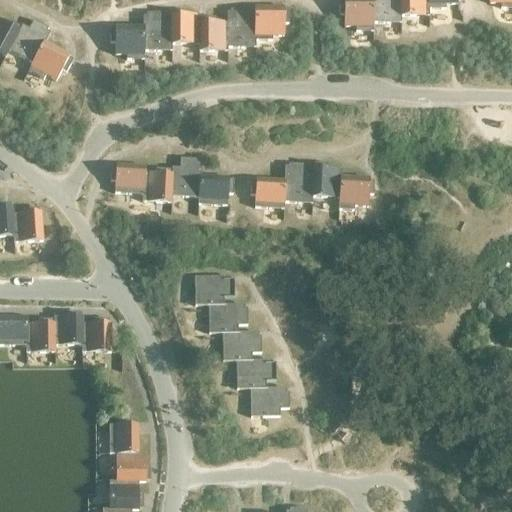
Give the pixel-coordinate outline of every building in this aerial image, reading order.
[(343,0),(343,7),(339,7),(339,16),(343,16),(344,29),(355,29),(355,33),(372,33),(372,24),(372,0),(343,0)] [(372,0),(372,24),(400,24),(400,17),(400,0),(372,0)] [(400,0),(400,17),(428,17),(428,11),(428,0),(400,0)] [(428,0),(428,11),(445,10),(445,7),(456,7),(455,0),(428,0)] [(511,0),(489,0),(489,6),(500,6),(500,9),(511,9),(511,0)] [(255,20),(255,42),(271,42),(271,38),(283,38),(283,25),(288,25),(288,16),(283,16),(283,8),(254,8),(254,19),(254,20),(255,20)] [(230,20),(226,23),(226,24),(227,24),(227,49),(255,48),(255,42),(255,20),(254,20),(254,19),(248,19),(248,10),(230,10),(230,20)] [(199,24),(199,23),(199,16),(187,16),(187,12),(178,12),(178,16),(169,16),(169,23),(169,24),(171,24),(171,46),(197,46),(199,46),(199,24)] [(143,27),(143,52),(171,52),(171,46),(171,24),(169,24),(169,23),(164,23),(164,14),(146,14),(146,24),(142,27),(143,27)] [(227,53),(227,49),(227,24),(226,24),(226,23),(215,23),(215,18),(206,18),(206,23),(199,23),(199,24),(199,46),(197,46),(197,53),(227,53)] [(4,25),(0,22),(0,55),(5,58),(9,52),(8,52),(19,32),(18,32),(18,33),(12,29),(15,25),(7,20),(4,25)] [(9,52),(5,58),(9,52),(32,65),(28,72),(32,65),(33,65),(45,43),(43,38),(48,30),(33,21),(28,30),(22,26),(18,32),(19,32),(8,52),(9,52)] [(142,27),(115,27),(115,35),(110,35),(110,44),(115,44),(115,57),(126,57),(126,61),(143,61),(143,52),(143,27),(142,27)] [(45,44),(45,43),(33,65),(32,65),(28,72),(43,80),(45,77),(56,83),(62,71),(66,73),(70,65),(66,63),(69,57),(45,44)] [(179,169),(172,169),(171,198),(198,200),(197,206),(198,206),(198,199),(200,177),(200,176),(200,174),(197,170),(197,160),(180,159),(179,169)] [(143,197),(144,167),(115,165),(115,174),(110,173),(110,183),(115,183),(114,195),(143,196),(143,197)] [(284,178),(284,181),(284,182),(283,204),(284,204),(312,206),(312,198),(311,198),(313,176),(312,176),(312,169),(311,176),(305,175),(306,166),(289,165),(288,175),(284,178)] [(320,170),(312,169),(312,176),(313,176),(311,198),(312,198),(312,206),(312,199),(338,201),(338,211),(339,200),(340,178),(341,178),(341,171),(329,170),(329,165),(320,165),(320,170)] [(143,197),(143,196),(142,203),(171,205),(171,198),(172,169),(171,169),(171,176),(164,175),(165,170),(155,170),(155,175),(144,174),(145,167),(144,167),(143,197)] [(339,200),(338,211),(353,212),(353,208),(367,209),(368,188),(363,188),(364,178),(342,177),(342,171),(341,171),(341,178),(340,178),(339,200)] [(228,178),(200,176),(200,177),(198,199),(198,206),(227,208),(227,195),(232,196),(232,187),(227,186),(228,178)] [(283,211),(284,204),(283,204),(284,182),(284,181),(256,180),(255,188),(250,188),(250,197),(255,197),(254,209),(283,211)] [(0,238),(13,238),(13,245),(14,245),(13,238),(14,237),(12,215),(13,215),(13,208),(4,209),(4,204),(0,203),(0,238)] [(23,214),(13,215),(12,215),(14,237),(13,238),(14,245),(43,243),(41,213),(32,214),(32,209),(23,210),(23,214)] [(194,308),(208,308),(208,307),(223,307),(223,306),(223,299),(233,299),(233,282),(223,282),(219,278),(194,278),(194,308)] [(222,335),(222,345),(222,335),(237,334),(247,334),(237,334),(237,327),(247,327),(247,310),(237,310),(233,306),(223,306),(223,307),(208,307),(208,308),(208,335),(222,335)] [(54,347),(55,347),(81,347),(82,347),(82,325),(83,325),(83,324),(83,318),(74,318),(74,313),(65,313),(65,318),(53,318),(53,325),(54,325),(54,347)] [(26,325),(26,318),(0,317),(0,347),(26,347),(26,325)] [(55,355),(55,347),(54,347),(54,325),(53,325),(53,318),(53,326),(47,326),(46,320),(37,320),(37,326),(26,326),(26,325),(26,347),(26,355),(55,355)] [(82,347),(81,347),(81,354),(111,354),(111,324),(103,324),(102,319),(93,319),(93,324),(83,324),(83,325),(82,325),(82,347)] [(222,363),(236,363),(236,362),(251,362),(261,362),(261,361),(251,362),(251,355),(261,355),(261,337),(251,337),(247,334),(237,334),(222,335),(222,345),(222,363)] [(265,389),(275,389),(265,389),(265,383),(275,383),(275,365),(265,365),(261,362),(251,362),(236,362),(236,363),(236,391),(250,391),(250,401),(250,390),(265,390),(265,389)] [(250,401),(250,418),(279,418),(279,411),(289,410),(289,393),(279,393),(275,389),(265,389),(265,390),(250,390),(250,401)] [(138,455),(138,426),(130,426),(130,422),(121,422),(121,426),(113,426),(113,427),(109,427),(109,456),(115,456),(138,455)] [(145,455),(138,455),(115,456),(115,483),(138,483),(138,485),(144,485),(145,476),(149,476),(149,467),(145,467),(145,455)] [(137,485),(138,485),(138,483),(115,483),(108,483),(108,510),(101,510),(101,511),(109,511),(131,511),(130,511),(137,511),(137,504),(142,504),(142,495),(137,495),(137,485)]
